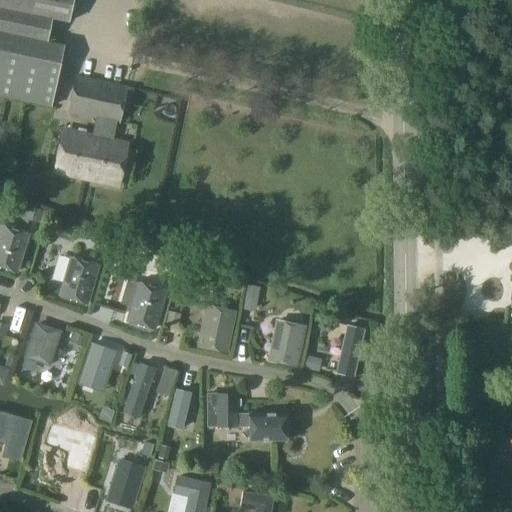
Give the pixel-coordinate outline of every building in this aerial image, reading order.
[(0,0),(0,91),(48,102),(60,44),(45,40),(50,16),(61,18),(64,0),(0,0)] [(75,77),(67,112),(96,118),(92,136),(98,137),(111,140),(115,122),(118,123),(126,88),(75,77)] [(116,186),(126,143),(64,130),(54,173),(116,186)] [(1,225),(0,228),(0,267),(16,272),(28,234),(1,225)] [(70,257),(59,296),(86,304),(97,265),(70,257)] [(138,283),(127,321),(154,329),(165,290),(138,283)] [(206,306),(198,346),(226,351),(234,312),(206,306)] [(276,321),(268,360),(296,366),(303,327),(276,321)] [(36,325),(25,357),(40,362),(41,364),(48,366),(50,365),(52,358),(51,356),(59,332),(36,325)] [(362,334),(346,330),(336,376),(352,379),(362,334)] [(89,343),(78,377),(105,386),(116,352),(89,343)] [(123,415),(138,419),(154,369),(139,364),(123,415)] [(160,377),(173,381),(176,371),(164,367),(160,377)] [(190,393),(176,389),(167,427),(181,430),(190,393)] [(237,398),(237,393),(206,393),(206,427),(250,427),(249,439),(285,439),(285,413),(250,414),(237,413),(237,407),(240,406),(240,399),(237,398)] [(0,411),(0,428),(9,431),(1,458),(20,463),(32,420),(0,411)] [(511,464),(511,438),(497,438),(496,463),(511,464)] [(65,440),(59,460),(57,461),(55,468),(56,469),(63,471),(65,470),(83,475),(91,447),(65,440)] [(119,456),(107,495),(132,503),(144,464),(119,456)] [(177,477),(173,492),(189,495),(187,507),(185,508),(183,511),(202,511),(208,484),(177,477)] [(242,492),(239,507),(255,509),(254,511),(269,511),(272,497),(242,492)]
